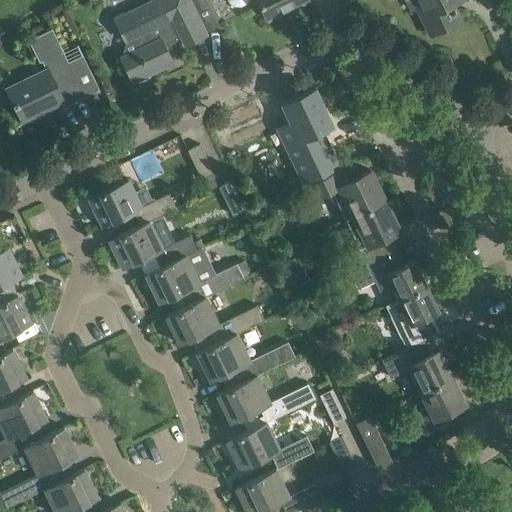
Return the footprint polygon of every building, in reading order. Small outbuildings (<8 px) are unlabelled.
[(189,0),(149,0),(114,17),(124,40),(130,37),(135,48),(119,55),(132,81),(158,69),(155,62),(168,56),(162,45),(179,37),(183,44),(206,34),(189,0)] [(225,0),(229,8),(232,9),(235,9),(237,9),(240,8),(243,7),(245,6),(247,4),(249,2),(249,0),(225,0)] [(257,0),(267,20),(283,12),(282,11),(290,7),(291,8),(306,0),(257,0)] [(413,0),(430,34),(459,20),(451,4),(458,0),(413,0)] [(51,27),(27,38),(42,68),(4,86),(21,121),(59,102),(61,106),(98,88),(76,43),(76,44),(80,53),(67,60),(51,27)] [(277,127),(292,160),(303,181),(337,165),(320,129),(331,124),(314,88),(282,103),(290,121),(277,127)] [(199,144),(187,150),(201,179),(213,173),(199,144)] [(331,190),(345,219),(385,200),(370,170),(345,182),(339,169),(305,187),(312,200),(331,190)] [(211,175),(201,179),(207,192),(217,187),(211,175)] [(176,208),(175,208),(168,193),(141,206),(128,178),(88,198),(102,226),(133,211),(139,224),(139,225),(148,221),(149,221),(176,208)] [(220,186),(218,187),(232,215),(245,209),(231,181),(220,186)] [(354,250),(360,264),(394,248),(388,234),(399,229),(385,200),(345,219),(359,248),(354,250)] [(139,224),(108,239),(122,268),(153,253),(159,266),(160,267),(185,255),(196,250),(192,243),(189,235),(162,248),(149,221),(148,221),(139,225),(139,224)] [(200,239),(192,243),(196,250),(202,246),(203,246),(200,239)] [(196,250),(185,255),(160,267),(159,266),(144,273),(158,302),(189,287),(196,300),(196,301),(205,296),(205,297),(243,279),(236,264),(216,274),(202,246),(196,250)] [(0,302),(16,295),(9,282),(22,276),(8,247),(0,250),(0,302)] [(397,298),(426,284),(414,259),(402,264),(394,248),(360,264),(351,269),(360,288),(374,281),(379,291),(391,285),(397,298)] [(306,274),(291,282),(297,294),(312,286),(306,274)] [(393,318),(406,346),(439,330),(431,314),(438,311),(426,284),(397,298),(386,304),(393,318)] [(0,354),(12,348),(6,351),(0,338),(31,323),(17,294),(16,295),(0,302),(0,354)] [(196,300),(165,315),(179,344),(210,329),(216,342),(236,333),(236,334),(264,321),(256,306),(218,324),(205,297),(205,296),(196,301),(196,300)] [(322,315),(307,322),(315,338),(316,340),(331,332),(330,331),(322,315)] [(409,367),(421,391),(451,376),(444,362),(453,358),(439,330),(406,346),(381,359),(389,376),(409,367)] [(249,361),(236,334),(236,333),(216,342),(196,351),(209,380),(240,365),(247,378),(247,379),(256,375),(257,376),(295,357),(288,342),(249,361)] [(0,354),(0,406),(2,405),(1,405),(0,402),(0,389),(26,377),(12,348),(0,354)] [(261,407),(267,420),(267,421),(266,422),(266,423),(315,399),(308,384),(270,402),(257,376),(256,375),(247,379),(247,378),(216,393),(230,422),(261,407)] [(451,376),(421,391),(427,406),(416,411),(426,431),(446,422),(443,414),(464,404),(451,376)] [(332,388),(319,394),(333,423),(345,417),(332,388)] [(0,406),(0,425),(6,437),(0,440),(0,458),(24,447),(23,446),(22,447),(22,446),(15,433),(46,418),(32,390),(1,405),(2,405),(0,406)] [(355,423),(377,468),(391,461),(369,416),(355,423)] [(270,454),(276,467),(277,468),(275,469),(276,470),(313,452),(306,437),(279,450),(266,423),(266,422),(267,421),(267,420),(225,440),(239,469),(270,454)] [(23,446),(24,447),(37,474),(0,491),(0,495),(6,507),(44,489),(44,488),(53,483),(52,483),(46,470),(77,455),(63,426),(22,446),(22,447),(23,446)] [(341,435),(328,441),(342,470),(343,470),(355,464),(341,435)] [(276,467),(235,487),(246,511),(256,511),(279,501),(284,511),(291,511),(322,497),(315,482),(288,496),(276,470),(275,469),(277,468),(276,467)] [(44,488),(44,489),(55,511),(66,511),(97,497),(83,468),(52,483),(53,483),(44,488)] [(124,511),(120,502),(98,511),(124,511)]
